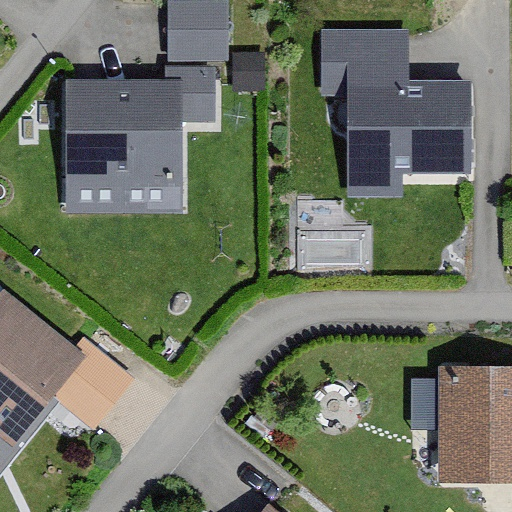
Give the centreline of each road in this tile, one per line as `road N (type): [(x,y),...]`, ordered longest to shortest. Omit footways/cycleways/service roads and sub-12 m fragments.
road 1 (residential): [(511,307),(284,317),(232,363),(111,511)]
road 2 (residential): [(80,0),(0,99)]
